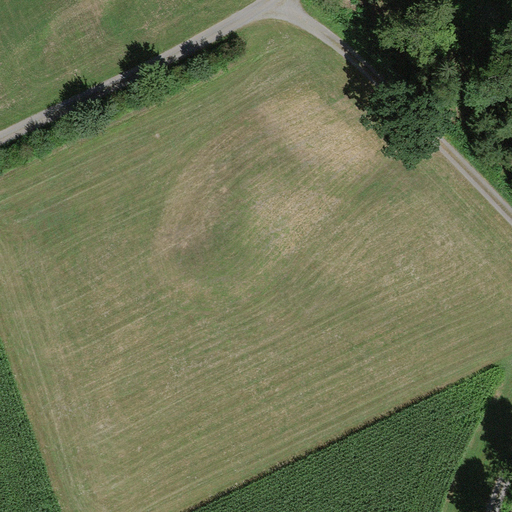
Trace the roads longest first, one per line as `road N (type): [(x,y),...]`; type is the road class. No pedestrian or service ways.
road 1 (track): [(277,0),(363,58),(511,219)]
road 2 (track): [(0,140),(275,0)]
